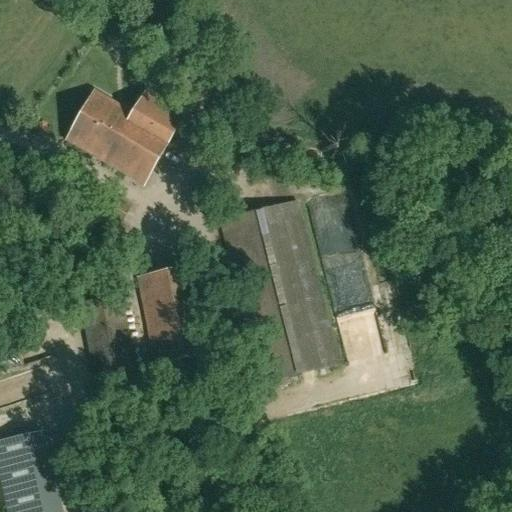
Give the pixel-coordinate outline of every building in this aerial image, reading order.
[(95,92),(66,142),(144,187),(186,112),(146,90),(132,114),(95,92)] [(122,225),(130,209),(109,197),(101,212),(122,225)] [(219,222),(260,385),(338,366),(297,202),(219,222)] [(194,268),(138,279),(156,366),(212,354),(194,268)] [(81,306),(95,380),(135,372),(121,298),(81,306)] [(0,443),(0,480),(1,487),(54,475),(45,434),(0,443)]
